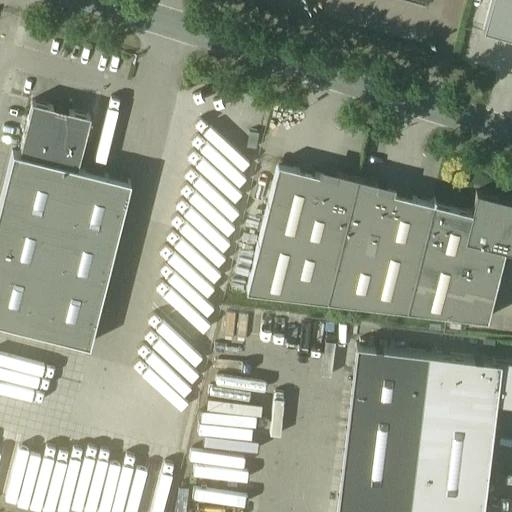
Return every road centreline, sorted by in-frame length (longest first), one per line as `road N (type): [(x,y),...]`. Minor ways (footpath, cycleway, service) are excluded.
road 1 (unknown): [(0,375),(83,390),(108,379),(117,362),(175,30)]
road 2 (unclassified): [(511,136),(79,0)]
road 3 (unknown): [(330,511),(298,479),(307,354)]
